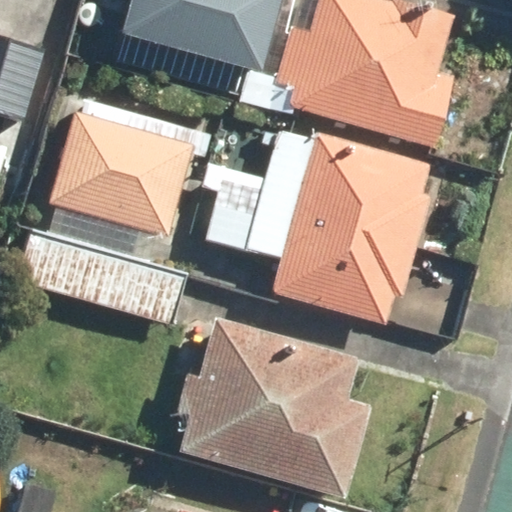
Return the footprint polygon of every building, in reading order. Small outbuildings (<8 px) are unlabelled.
[(203,0),(119,0),(201,16),(203,0)] [(293,112),(437,152),(456,81),(434,75),(448,26),(355,0),(322,0),(312,37),(292,32),(277,87),(298,93),(293,112)] [(29,58),(0,50),(0,122),(11,125),(29,58)] [(274,300),(384,330),(394,294),(406,298),(429,220),(423,218),(434,177),(314,144),(312,149),(279,140),(278,147),(221,131),(193,235),(239,247),(238,253),(283,266),(274,300)] [(45,235),(110,254),(125,198),(60,179),(45,235)] [(110,254),(45,235),(32,232),(18,282),(171,324),(185,274),(110,254)] [(356,367),(215,328),(199,386),(188,384),(178,419),(192,423),(182,460),(345,505),(371,412),(345,405),(356,367)] [(173,428),(149,422),(142,448),(165,455),(173,428)] [(51,511),(58,490),(24,480),(14,511),(51,511)]
